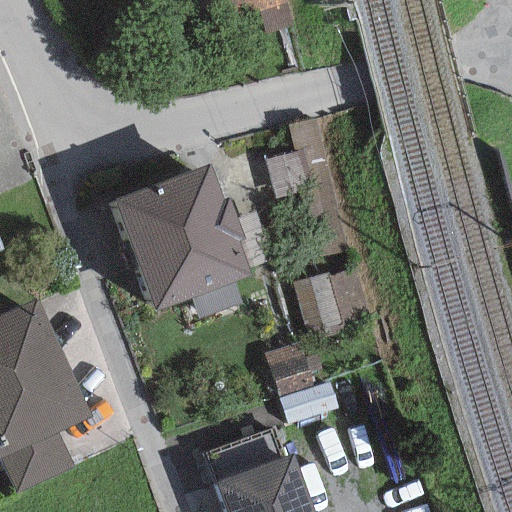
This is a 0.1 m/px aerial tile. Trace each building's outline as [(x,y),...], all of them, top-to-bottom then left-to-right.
[(218,0),(221,22),(288,15),(286,0),(218,0)] [(276,130),(286,201),(306,198),(314,261),(347,257),(329,122),(276,130)] [(119,210),(154,311),(190,299),(234,283),(241,280),(251,277),(239,242),(243,241),(229,199),(223,201),(210,165),(114,199),(119,210)] [(311,333),(374,316),(361,270),(298,286),(311,333)] [(241,304),(234,283),(190,299),(198,320),(241,304)] [(90,417),(36,300),(0,316),(0,458),(55,434),(90,417)] [(71,468),(55,434),(0,458),(0,462),(14,494),(71,468)] [(216,483),(225,511),(313,511),(293,456),(216,483)]
